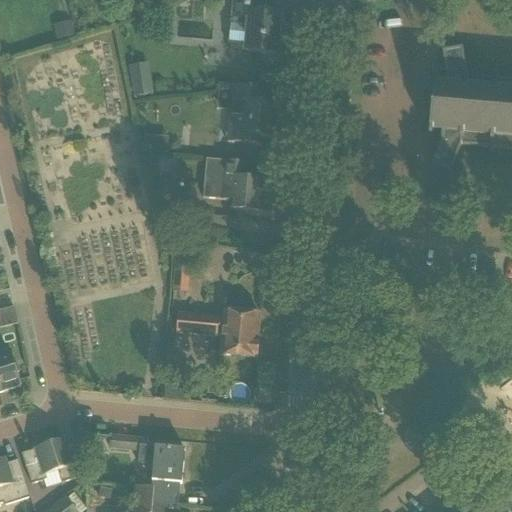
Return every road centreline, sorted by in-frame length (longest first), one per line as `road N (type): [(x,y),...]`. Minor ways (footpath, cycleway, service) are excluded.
road 1 (residential): [(0,139),(67,416)]
road 2 (tertiary): [(307,261),(332,0)]
road 3 (residential): [(67,416),(291,430)]
road 4 (unclassified): [(511,298),(307,261)]
road 5 (tertiary): [(291,430),(307,261)]
